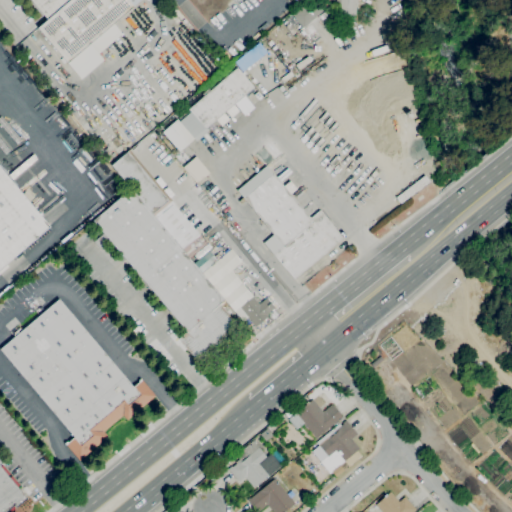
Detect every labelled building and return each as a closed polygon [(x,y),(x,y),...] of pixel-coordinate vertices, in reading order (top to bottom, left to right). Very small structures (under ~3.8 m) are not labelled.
[(140,0),(133,6),(113,24),(122,34),(98,54),(103,60),(81,79),(38,28),(48,20),(31,0),(140,0)] [(303,28),(292,15),(309,0),(313,0),(323,10),(303,28)] [(354,22),(338,20),(340,5),(336,4),(336,0),(357,0),(357,5),(356,5),(354,22)] [(241,71),(266,52),(258,42),(233,61),(241,71)] [(179,152),(162,132),(177,119),(179,122),(181,121),(178,118),(186,112),(188,114),(190,112),(189,110),(204,96),(202,94),(208,88),(210,91),(237,68),(254,87),(252,88),(254,91),(246,97),(244,95),(233,105),(239,111),(231,118),(226,111),(224,113),(229,120),(222,126),(216,120),(205,129),(208,131),(196,141),(194,139),(179,152)] [(111,165),(130,150),(172,201),(154,216),(111,165)] [(196,183),(183,167),(195,157),(210,173),(196,183)] [(294,279),(263,243),(274,235),(273,234),(266,239),(259,231),(266,226),(245,201),(241,204),(239,201),(243,198),(237,190),(266,166),(284,187),(290,181),(297,189),(290,194),(296,201),(302,195),(309,203),(302,209),(304,210),(310,205),(317,213),(319,211),(343,238),(294,279)] [(0,269),(0,167),(50,227),(0,269)] [(224,300),(219,304),(238,326),(197,361),(178,339),(186,332),(92,221),(130,189),(224,300)] [(215,260),(208,251),(193,263),(201,272),(215,260)] [(256,327),(240,307),(252,297),(259,305),(266,298),(274,308),(267,314),(269,316),(256,327)] [(79,461),(64,443),(67,441),(68,443),(74,438),(0,350),(0,348),(59,299),(133,387),(139,382),(138,381),(141,379),(155,396),(127,420),(123,415),(103,431),(108,437),(79,461)] [(374,369),(370,365),(381,356),(384,360),(374,369)] [(316,438),(295,414),(312,399),(323,412),(332,404),(343,418),(341,421),(339,419),(316,438)] [(335,451),(328,457),(319,446),(336,432),(335,431),(344,424),(343,423),(346,420),(357,434),(352,439),(360,448),(344,461),(335,451)] [(254,488),(245,478),(239,483),(228,469),(231,466),(232,467),(236,464),(234,462),(239,458),(236,454),(253,441),(266,457),(271,453),(281,466),(269,477),(268,476),(254,488)] [(0,511),(0,458),(3,462),(0,465),(0,468),(3,465),(21,485),(18,488),(27,499),(11,511),(0,511)] [(285,511),(272,511),(267,505),(258,511),(256,511),(247,500),(249,498),(250,499),(274,479),(295,504),(285,511)] [(382,511),(376,505),(390,492),(399,502),(405,496),(416,510),(413,511),(382,511)]
